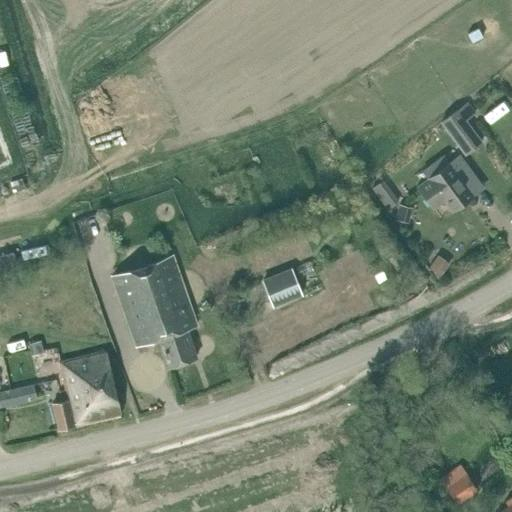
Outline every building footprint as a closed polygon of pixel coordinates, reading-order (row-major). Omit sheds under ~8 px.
[(482,142),(465,121),(476,113),(467,102),(442,121),(466,154),(482,142)] [(427,178),(416,187),(432,208),(436,204),(446,206),(451,212),(472,196),(459,179),(470,171),(458,155),(449,162),(444,154),(422,171),(427,178)] [(390,180),(382,186),(388,193),(396,204),(407,195),(399,185),(396,187),(390,180)] [(438,255),(429,267),(440,275),(449,263),(438,255)] [(171,256),(111,278),(135,348),(156,341),(165,370),(195,360),(185,332),(195,328),(171,256)] [(287,271),(265,281),(275,307),(298,297),(287,271)] [(21,280),(0,286),(0,326),(33,316),(21,280)] [(287,304),(246,323),(256,346),(298,327),(339,308),(328,285),(287,304)] [(67,291),(44,298),(47,310),(71,302),(67,291)] [(40,341),(28,344),(31,355),(43,352),(40,341)] [(119,418),(105,354),(59,365),(67,400),(51,403),(57,432),(119,418)] [(34,384),(0,391),(0,407),(37,399),(34,384)] [(463,478),(448,490),(458,503),(473,490),(463,478)] [(507,505),(500,511),(511,511),(511,495),(504,501),(507,505)]
